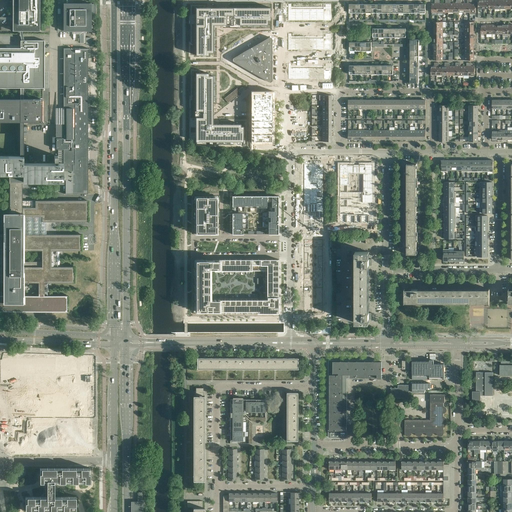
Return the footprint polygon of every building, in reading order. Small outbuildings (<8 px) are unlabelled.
[(22,31),(40,31),(39,0),(12,0),(13,31),(19,31),(22,31)] [(91,3),(64,3),(63,31),(82,31),(82,36),(85,36),(85,31),(91,31),(91,3)] [(292,4),(288,4),(288,20),(331,20),(331,4),(323,4),(323,9),(292,9),(292,4)] [(203,7),(195,7),(195,14),(195,17),(195,24),(195,25),(195,55),(199,55),(201,55),(203,55),(206,55),(208,55),(208,52),(213,52),(213,25),(215,25),(222,25),(229,25),(232,25),(233,25),(240,25),(268,25),(268,20),(270,20),(270,18),(270,11),(270,7),(229,7),(215,7),(214,7),(213,7),(206,7),(203,7)] [(0,173),(9,173),(9,177),(10,177),(10,183),(10,214),(10,219),(6,219),(6,223),(7,223),(7,228),(10,228),(10,235),(4,235),(0,234),(0,250),(0,267),(0,266),(0,282),(4,283),(4,296),(0,295),(0,311),(19,312),(45,312),(66,312),(66,298),(66,296),(66,295),(51,295),(46,295),(46,283),(73,283),(73,267),(57,267),(57,250),(80,250),(80,235),(46,235),(46,222),(87,221),(87,201),(22,201),(22,183),(22,180),(58,180),(63,180),(65,180),(65,193),(65,194),(87,194),(87,193),(87,48),(66,48),(66,123),(63,123),(62,123),(56,123),(56,124),(56,129),(56,138),(56,149),(63,149),(63,163),(57,163),(57,161),(58,161),(58,155),(54,155),(54,161),(55,161),(55,163),(40,163),(23,163),(23,131),(27,131),(27,126),(23,126),(23,122),(32,122),(40,122),(42,122),(42,99),(40,99),(23,99),(23,88),(44,88),(48,88),(48,71),(44,71),(44,40),(24,40),(22,31),(19,31),(21,40),(20,40),(20,48),(0,47),(0,173)] [(292,33),(288,33),(288,50),(331,50),(331,33),(323,33),(323,39),(292,39),(292,33)] [(232,59),(232,60),(232,61),(233,61),(234,62),(235,62),(267,81),(268,82),(269,82),(270,82),(271,82),(271,81),(272,80),(272,79),(272,77),(272,40),(272,39),(272,38),(271,38),(271,37),(270,37),(269,37),(268,37),(233,57),(233,58),(232,59)] [(292,63),(288,63),(288,79),(331,79),(331,63),(323,63),(323,68),(292,68),(292,63)] [(208,73),(195,73),(195,138),(195,141),(206,141),(209,141),(212,141),(216,141),(219,141),(223,141),(226,141),(230,141),(233,141),(237,142),(240,141),(243,141),(243,126),(240,126),(241,124),(213,124),(213,76),(208,76),(208,73)] [(272,93),(253,93),(253,141),(272,141),(272,93)] [(323,164),(304,164),(304,223),(323,223),(323,164)] [(373,164),(340,164),(340,223),(373,223),(373,164)] [(407,164),(407,179),(407,182),(416,182),(416,164),(414,164),(412,164),(407,164)] [(416,182),(407,182),(407,200),(416,200),(416,182)] [(278,196),(266,196),(266,208),(267,208),(267,202),(272,202),(278,202),(278,196)] [(217,197),(195,197),(195,233),(217,233),(217,225),(217,218),(217,197)] [(416,200),(407,200),(407,214),(407,218),(416,218),(416,200)] [(278,211),(278,202),(272,202),(272,207),(272,211),(270,211),(268,211),(278,211)] [(416,218),(407,218),(407,236),(416,236),(416,218)] [(407,249),(407,252),(407,254),(416,254),(416,236),(407,236),(407,249)] [(304,240),(304,313),(323,313),(323,240),(304,240)] [(356,255),(351,255),(351,316),(356,316),(356,323),(368,323),(368,319),(372,319),(372,308),(368,308),(368,265),(372,265),(372,255),(369,255),(369,252),(355,252),(356,255)] [(219,259),(193,259),(193,313),(256,313),(278,313),(278,259),(219,259)] [(405,302),(408,302),(441,302),(489,302),(489,289),(418,289),(418,286),(408,286),(408,290),(405,290),(405,302)] [(206,357),(203,357),(204,357),(197,357),(197,368),(215,368),(215,357),(206,357)] [(215,357),(215,368),(231,368),(231,357),(225,357),(222,357),(215,357)] [(231,357),(231,368),(247,368),(247,357),(240,357),(238,357),(231,357)] [(247,357),(247,368),(263,368),(263,357),(256,357),(254,357),(247,357)] [(270,357),(263,357),(263,368),(279,368),(279,357),(273,357),(270,357)] [(279,357),(279,368),(298,369),(298,357),(289,357),(288,357),(286,357),(279,357)] [(71,359),(71,409),(92,409),(92,359),(71,359)] [(382,360),(328,359),(328,439),(332,439),(347,437),(347,430),(347,425),(347,378),(377,378),(381,378),(382,378),(382,362),(382,360)] [(511,360),(501,361),(501,365),(500,365),(500,375),(511,375),(511,360)] [(54,361),(2,361),(2,381),(18,381),(18,405),(38,405),(38,381),(54,381),(54,361)] [(444,379),(444,364),(444,363),(434,363),(434,361),(430,361),(429,361),(421,361),(412,361),(412,379),(444,379)] [(493,372),(476,372),(476,384),(478,384),(478,387),(476,387),(476,391),(472,391),(472,403),(480,403),(480,396),(493,396),(493,372)] [(390,387),(390,388),(391,388),(391,392),(390,392),(390,393),(391,393),(391,397),(409,397),(409,385),(398,385),(398,388),(395,388),(395,387),(395,388),(393,388),(393,387),(391,387),(390,387)] [(193,396),(193,414),(204,414),(204,405),(204,402),(204,396),(203,396),(203,388),(196,388),(196,396),(193,396)] [(286,392),(286,408),(297,408),(297,401),(297,399),(297,392),(286,392)] [(445,394),(430,394),(430,420),(405,420),(405,432),(405,434),(406,435),(407,436),(409,436),(410,435),(411,434),(412,433),(415,433),(416,434),(417,435),(418,436),(420,436),(421,435),(422,434),(422,433),(426,433),(426,434),(427,435),(429,436),(430,436),(432,435),(433,434),(433,433),(437,433),(437,434),(438,436),(439,436),(441,436),(442,436),(443,434),(444,433),(444,427),(443,427),(443,423),(445,423),(446,422),(447,421),(447,419),(446,418),(445,417),(443,416),(443,413),(445,413),(446,412),(447,410),(446,408),(446,407),(444,406),(443,406),(443,403),(445,403),(445,394)] [(297,408),(286,408),(286,424),(297,424),(297,417),(297,415),(297,408)] [(193,414),(193,430),(204,430),(204,423),(204,421),(204,414),(193,414)] [(93,422),(31,422),(31,454),(93,454),(93,422)] [(297,424),(286,424),(286,440),(297,440),(297,433),(298,433),(297,431),(297,424)] [(193,430),(193,446),(204,446),(204,439),(204,437),(204,436),(204,430),(193,430)] [(193,446),(193,462),(204,462),(204,455),(204,453),(204,446),(193,446)] [(204,462),(193,462),(193,481),(204,481),(204,471),(204,469),(204,468),(204,462)] [(40,468),(27,468),(27,476),(27,497),(26,497),(26,511),(76,511),(90,511),(90,482),(90,468),(40,468)] [(143,501),(138,501),(131,501),(130,511),(143,511),(144,501),(143,501)]
